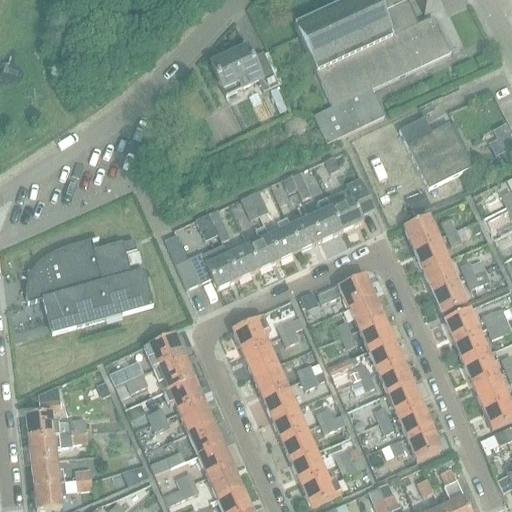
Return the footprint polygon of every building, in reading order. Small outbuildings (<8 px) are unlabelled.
[(432,18),(418,25),(407,2),(410,0),(349,0),(293,26),(331,108),(313,117),(326,145),(384,118),(371,91),(449,55),(432,18)] [(260,81),(271,76),(262,55),(251,60),(246,48),(209,65),(225,97),(241,90),(238,83),(258,74),(260,81)] [(448,126),(427,137),(425,133),(430,131),(425,120),(399,133),(428,191),(471,170),(448,126)] [(329,177),(338,173),(332,160),(323,164),(329,177)] [(299,175),(290,179),(295,192),(301,203),(310,199),(299,175)] [(290,179),(281,184),(287,196),(295,192),(290,179)] [(327,205),(326,206),(340,235),(362,225),(357,214),(367,210),(356,185),(346,190),(347,192),(326,201),(327,205)] [(500,198),(506,209),(511,206),(511,198),(509,193),(500,198)] [(258,194),(248,198),(258,220),(267,216),(258,194)] [(258,220),(248,198),(239,202),(249,224),(258,220)] [(322,214),(308,220),(319,245),(340,235),(326,206),(320,209),(322,214)] [(207,217),(213,230),(220,246),(229,242),(216,213),(207,217)] [(198,222),(194,223),(200,236),(204,235),(213,230),(207,217),(198,222)] [(403,230),(413,252),(438,241),(428,219),(403,230)] [(308,220),(288,230),(299,254),(319,245),(308,220)] [(440,226),(446,237),(456,233),(451,221),(440,226)] [(278,234),(266,239),(277,264),(299,254),(288,230),(285,223),(275,228),(278,234)] [(255,238),(243,243),(245,249),(256,273),(277,264),(266,239),(262,230),(253,235),(255,238)] [(456,233),(446,237),(451,249),(461,244),(456,233)] [(175,270),(187,264),(186,262),(175,238),(163,243),(175,270)] [(26,282),(25,290),(25,298),(26,306),(41,302),(51,336),(152,308),(142,273),(130,276),(124,256),(135,252),(133,243),(121,246),(121,245),(100,251),(97,241),(75,247),(61,252),(45,259),(36,266),(30,274),(26,282)] [(438,241),(413,252),(423,273),(448,262),(438,241)] [(187,264),(197,287),(210,281),(215,292),(236,282),(225,258),(221,249),(200,258),(199,256),(186,262),(187,264)] [(245,249),(225,258),(236,282),(256,273),(245,249)] [(448,262),(423,273),(432,295),(457,284),(448,262)] [(459,270),(464,281),(484,272),(480,263),(471,267),(469,265),(459,270)] [(187,264),(175,270),(185,292),(197,287),(187,264)] [(484,272),(464,281),(470,292),(489,283),(484,272)] [(347,312),(349,311),(374,299),(364,277),(317,298),(321,308),(341,299),(347,312)] [(457,284),(432,295),(442,317),(467,306),(457,284)] [(349,311),(358,332),(383,321),(374,299),(349,311)] [(481,320),(486,331),(507,322),(502,310),(481,320)] [(444,323),(454,346),(479,335),(469,312),(444,323)] [(231,334),(241,357),(266,346),(263,338),(268,335),(262,320),(231,334)] [(297,320),(275,330),(279,339),(301,329),(297,320)] [(383,321),(358,332),(368,354),(393,343),(383,321)] [(511,332),(507,322),(486,331),(492,343),(511,333),(511,332)] [(336,328),(341,340),(350,336),(345,324),(336,328)] [(302,331),(301,329),(279,339),(284,349),(298,343),(294,334),(302,331)] [(479,335),(454,346),(463,367),(488,356),(479,335)] [(350,336),(341,340),(346,352),(355,348),(350,336)] [(143,351),(147,361),(152,373),(183,359),(173,337),(143,351)] [(393,343),(368,354),(378,375),(402,364),(393,343)] [(266,346),(241,357),(251,379),(276,367),(266,346)] [(488,356),(463,367),(472,388),(497,378),(488,356)] [(500,363),(505,374),(511,371),(511,361),(510,358),(500,363)] [(183,359),(152,373),(157,384),(163,381),(168,393),(163,395),(163,396),(169,393),(169,392),(193,382),(183,359)] [(327,372),(330,378),(351,368),(348,362),(327,372)] [(402,364),(378,375),(387,397),(412,386),(402,364)] [(120,373),(125,384),(142,377),(136,365),(120,373)] [(276,367),(251,379),(261,401),(286,389),(276,367)] [(295,374),(299,383),(313,377),(309,367),(295,374)] [(355,371),(360,383),(369,379),(364,367),(355,371)] [(142,377),(125,384),(131,396),(147,389),(142,377)] [(313,377),(299,383),(303,392),(317,386),(313,377)] [(497,378),(472,388),(481,410),(506,399),(497,378)] [(369,379),(360,383),(365,395),(374,391),(369,379)] [(169,393),(163,396),(169,409),(174,406),(178,415),(203,403),(193,382),(169,392),(169,393)] [(412,386),(387,397),(397,419),(422,408),(412,386)] [(24,418),(27,442),(56,439),(84,436),(85,436),(84,423),(51,427),(50,415),(60,414),(58,401),(56,402),(55,390),(56,390),(56,389),(36,398),(38,416),(24,418)] [(286,389),(261,401),(271,422),(296,411),(286,389)] [(511,412),(506,399),(481,410),(491,432),(511,423),(511,412)] [(203,403),(178,415),(187,437),(212,425),(203,403)] [(315,417),(319,427),(340,417),(335,408),(315,417)] [(422,408),(397,419),(407,441),(431,430),(422,408)] [(296,411),(271,422),(281,444),(306,433),(296,411)] [(371,430),(379,426),(388,422),(383,411),(366,418),(371,430)] [(146,418),(151,428),(165,421),(160,412),(146,418)] [(340,417),(319,427),(323,437),(344,427),(340,417)] [(165,421),(151,428),(155,437),(169,431),(165,421)] [(388,422),(379,426),(384,438),(393,434),(388,422)] [(212,425),(187,437),(197,458),(222,447),(212,425)] [(431,430),(407,441),(416,462),(441,451),(431,430)] [(511,430),(494,439),(499,450),(507,446),(511,456),(511,474),(506,477),(511,489),(511,430)] [(306,433),(281,444),(290,466),(316,455),(306,433)] [(56,439),(27,442),(30,465),(55,463),(54,452),(71,450),(71,447),(85,445),(84,436),(56,439)] [(398,444),(389,448),(394,460),(403,456),(398,444)] [(222,447),(197,458),(207,480),(232,469),(222,447)] [(179,455),(149,468),(153,478),(184,464),(179,455)] [(316,455),(290,466),(300,488),(326,477),(316,455)] [(334,461),(339,471),(352,465),(348,455),(334,461)] [(55,463),(30,465),(32,489),(62,486),(60,473),(57,474),(55,463)] [(352,465),(339,471),(343,481),(357,474),(352,465)] [(232,469),(207,480),(216,502),(241,491),(232,469)] [(437,506),(436,506),(438,511),(468,511),(450,471),(439,476),(445,490),(442,491),(449,505),(439,510),(437,506)] [(73,475),(74,484),(89,483),(88,473),(73,475)] [(175,483),(179,493),(193,486),(189,476),(175,483)] [(326,477),(300,488),(311,511),(341,497),(334,483),(329,485),(326,477)] [(416,487),(422,500),(432,495),(426,482),(416,487)] [(62,486),(32,489),(34,511),(48,511),(61,511),(59,499),(63,498),(63,495),(90,492),(89,483),(74,484),(74,485),(62,486)] [(193,486),(179,493),(163,500),(168,509),(198,496),(193,486)] [(387,486),(377,491),(387,511),(397,511),(399,511),(387,486)] [(250,511),(241,491),(216,502),(220,511),(250,511)] [(387,511),(377,491),(367,495),(375,511),(387,511)]
